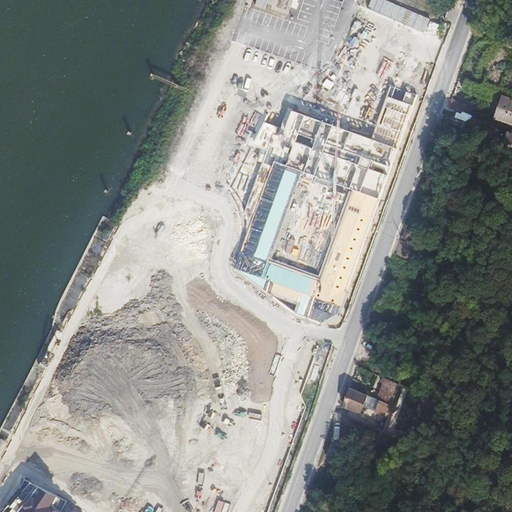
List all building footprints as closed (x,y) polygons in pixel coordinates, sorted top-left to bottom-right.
[(247,0),(226,58),(170,170),(189,177),(213,187),(254,106),(335,41),(348,0),(247,0)] [(427,47),(433,31),(369,6),(367,11),(373,14),(369,23),(401,35),(401,37),(427,47)] [(466,94),(468,90),(492,98),(495,90),(465,81),(461,92),(466,94)] [(337,314),(415,101),(390,92),(373,138),(294,109),(236,267),(295,314),(322,324),(337,314)] [(511,122),(511,99),(503,96),(496,117),(511,122)] [(466,129),(469,122),(452,115),(450,115),(448,122),(466,129)] [(511,132),(483,122),(479,134),(511,146),(511,132)] [(51,421),(34,454),(28,464),(119,511),(214,511),(252,458),(268,359),(278,344),(270,339),(266,335),(199,288),(196,282),(221,226),(151,196),(124,252),(133,256),(158,319),(215,361),(202,439),(171,483),(51,421)] [(391,404),(398,383),(384,377),(382,382),(384,383),(378,399),(381,399),(391,404)] [(361,413),(368,394),(351,387),(344,406),(361,413)] [(390,412),(393,405),(391,404),(381,399),(377,410),(387,414),(388,411),(390,412)] [(405,441),(406,436),(392,430),(390,435),(405,441)] [(60,511),(53,506),(58,495),(41,488),(21,511),(60,511)]
